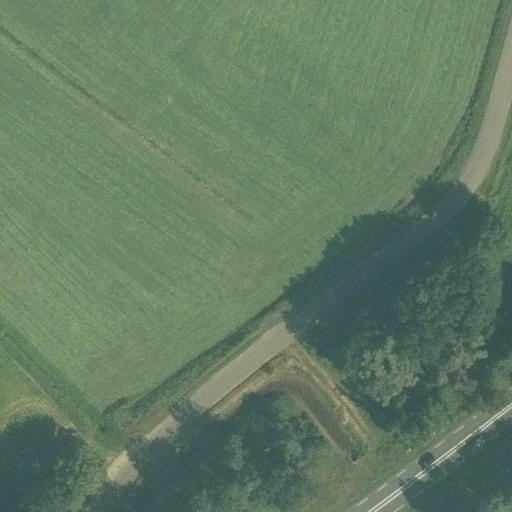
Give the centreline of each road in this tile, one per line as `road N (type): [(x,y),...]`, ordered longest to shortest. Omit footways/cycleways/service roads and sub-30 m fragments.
road 1 (unclassified): [(94,511),(175,423),(465,189),(511,53)]
road 2 (primary): [(369,511),(511,406)]
road 3 (track): [(362,431),(277,338)]
